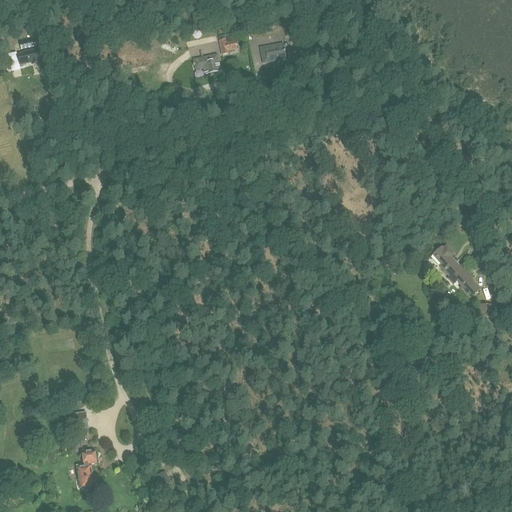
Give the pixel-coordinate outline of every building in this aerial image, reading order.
[(36,37),(32,27),(22,31),(26,41),(36,37)] [(228,54),(228,51),(237,49),(235,41),(234,41),(232,34),(224,36),(225,39),(219,41),(222,54),(221,54),(222,55),(228,54)] [(263,63),(285,59),(282,44),(260,48),(263,63)] [(24,53),(24,54),(18,55),(20,65),(32,63),(32,65),(39,63),(38,61),(40,61),(38,50),(24,53)] [(203,70),(204,75),(221,71),(217,55),(193,60),(194,64),(193,65),(193,68),(195,67),(196,72),(203,70)] [(453,285),(461,277),(467,282),(460,289),(470,299),(480,289),(471,280),(473,278),(462,267),(460,268),(450,258),(452,255),(451,252),(449,249),(446,249),(443,250),(441,248),(433,256),(441,265),(439,267),(449,278),(448,279),(453,285)] [(480,316),(482,316),(482,325),(492,325),(492,305),(480,305),(480,316)] [(76,431),(80,430),(80,432),(81,434),(83,435),(86,435),(87,433),(88,431),(88,429),(86,413),(67,416),(69,428),(75,427),(76,431)] [(82,452),(82,457),(84,468),(77,469),(79,488),(81,491),(84,492),(87,492),(90,491),(92,489),(93,486),(90,465),(96,464),(94,451),(82,452)]
